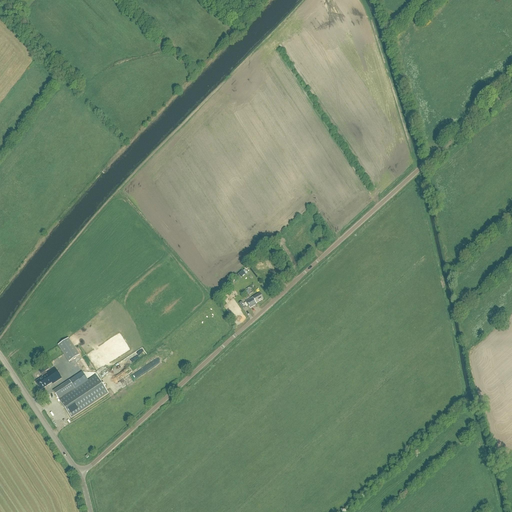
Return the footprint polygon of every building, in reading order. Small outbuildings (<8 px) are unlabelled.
[(273,265),(279,275),(284,272),(277,262),(273,265)] [(256,304),(263,299),(260,293),(252,298),(245,302),(250,309),(257,305),(256,304)] [(69,339),(58,346),(69,362),(79,355),(69,339)] [(141,350),(132,355),(135,359),(143,354),(141,350)] [(47,366),(39,371),(41,374),(45,371),(49,369),(47,366)] [(55,368),(47,374),(45,371),(41,374),(43,377),(43,378),(40,380),(36,383),(41,390),(45,388),(52,383),(53,385),(62,379),(55,368)] [(71,419),(108,394),(96,376),(59,400),(71,419)] [(53,391),(54,392),(57,396),(59,400),(75,389),(69,381),(53,391)]
